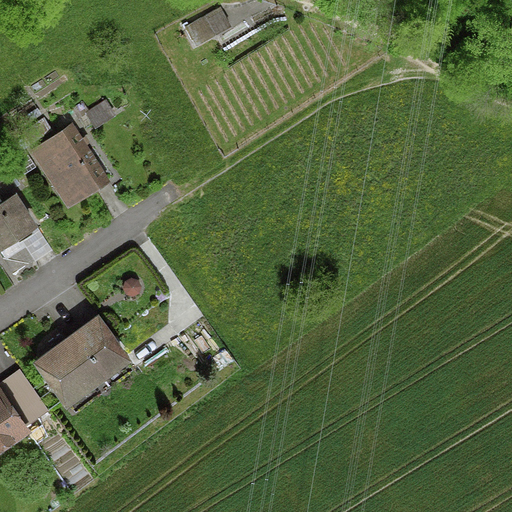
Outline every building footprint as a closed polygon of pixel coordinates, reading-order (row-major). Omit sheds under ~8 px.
[(227,24),(221,13),(207,21),(213,32),(227,24)] [(103,101),(85,113),(91,123),(109,112),(103,101)] [(79,103),(70,109),(75,117),(84,111),(79,103)] [(18,133),(26,144),(48,129),(41,118),(18,133)] [(69,123),(29,150),(66,206),(106,180),(69,123)] [(0,202),(0,246),(31,225),(11,195),(0,202)] [(94,320),(37,361),(72,409),(130,368),(94,320)] [(0,442),(23,427),(0,394),(0,442)]
